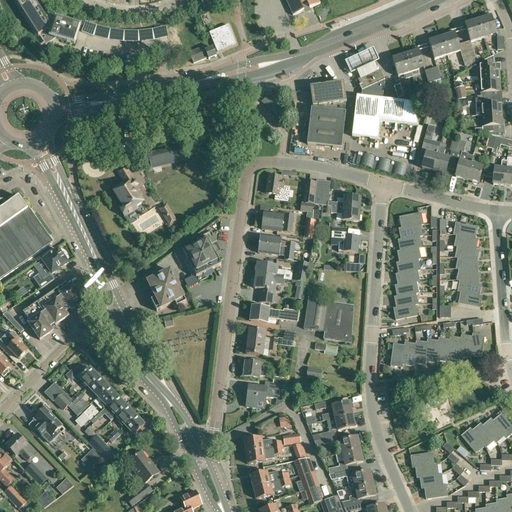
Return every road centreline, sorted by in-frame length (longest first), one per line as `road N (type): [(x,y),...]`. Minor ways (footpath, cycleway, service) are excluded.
road 1 (secondary): [(56,110),(298,56),(435,0)]
road 2 (residential): [(409,511),(369,395),(384,184)]
road 3 (residential): [(211,439),(244,177),(257,163)]
road 4 (residential): [(511,371),(503,342),(497,211)]
road 5 (residential): [(211,439),(225,440),(293,396),(304,335)]
road 6 (residential): [(0,410),(70,341),(110,322)]
road 7 (residential): [(384,184),(306,164),(257,163)]
